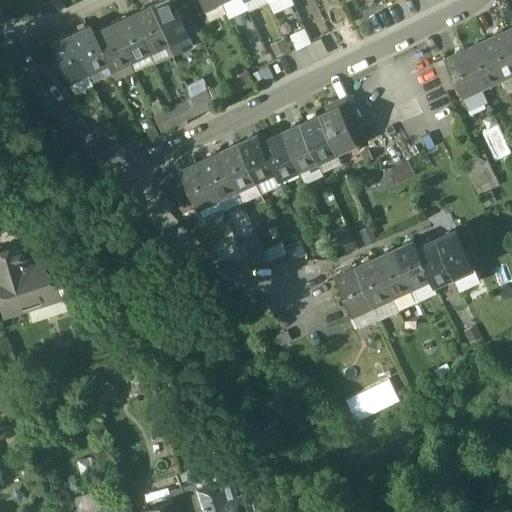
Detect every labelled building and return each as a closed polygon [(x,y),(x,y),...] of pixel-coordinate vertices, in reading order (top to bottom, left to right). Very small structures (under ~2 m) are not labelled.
[(167,0),(165,0),(87,33),(85,28),(49,43),(65,82),(104,65),(106,71),(184,38),(167,0)] [(195,0),(200,9),(220,0),(241,0),(195,0)] [(511,28),(444,59),(461,95),(511,72),(511,28)] [(158,113),(163,128),(191,117),(188,109),(214,98),(206,78),(187,85),(192,99),(158,113)] [(346,96),(325,105),(328,111),(337,107),(348,102),(346,96)] [(365,140),(348,102),(337,107),(353,145),(365,140)] [(328,111),(259,141),(257,137),(180,170),(195,206),(272,172),(275,179),(353,145),(337,107),(328,111)] [(485,153),(465,162),(479,192),(499,183),(485,153)] [(400,180),(417,172),(411,159),(394,167),(400,180)] [(412,242),(334,277),(350,313),(428,279),(431,286),(470,268),(454,233),(415,250),(412,242)] [(0,249),(0,306),(55,290),(55,289),(56,289),(54,282),(52,283),(33,264),(25,266),(19,261),(14,245),(0,249)] [(231,478),(220,482),(221,484),(219,485),(224,502),(237,498),(231,478)] [(195,482),(182,486),(189,511),(192,511),(202,509),(196,489),(197,489),(195,482)] [(197,489),(196,489),(202,509),(203,511),(246,511),(242,496),(237,498),(224,502),(219,485),(221,484),(220,482),(197,489)] [(189,511),(182,486),(168,491),(170,499),(172,498),(176,511),(189,511)] [(170,499),(140,508),(140,511),(176,511),(172,498),(170,499)]
